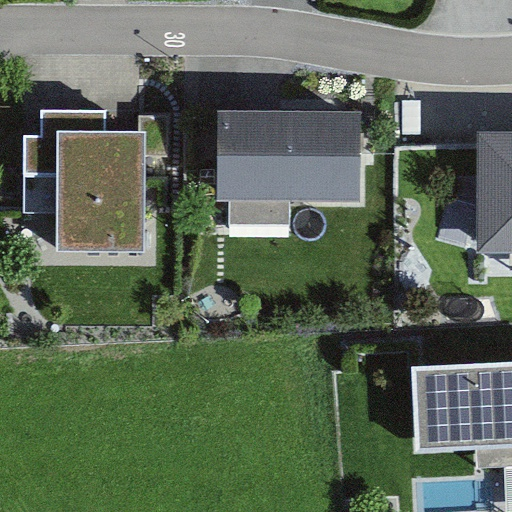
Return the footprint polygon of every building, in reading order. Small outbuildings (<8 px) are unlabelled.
[(106,124),(42,123),(41,152),(23,151),(22,186),(56,186),(55,266),(140,267),(142,151),(105,150),(106,124)] [(360,128),(215,128),(215,216),(360,215),(360,128)] [(511,148),(481,148),(479,266),(511,266),(511,148)] [(511,378),(419,384),(424,465),(478,460),(511,459),(511,378)] [(511,459),(478,460),(479,475),(511,473),(511,459)]
